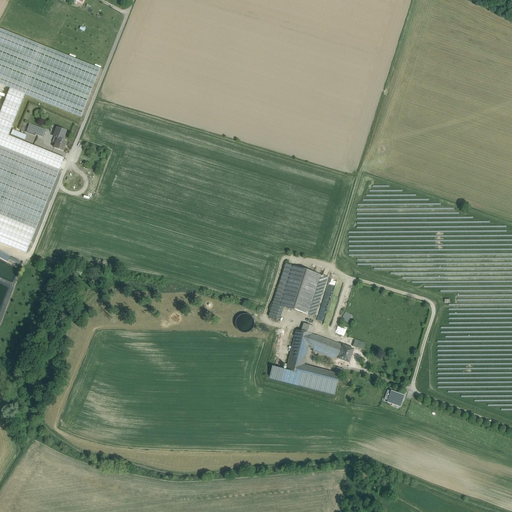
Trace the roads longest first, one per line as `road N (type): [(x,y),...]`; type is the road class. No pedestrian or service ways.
road 1 (track): [(133,0),(62,191),(429,303),(412,392)]
road 2 (track): [(511,428),(358,365)]
